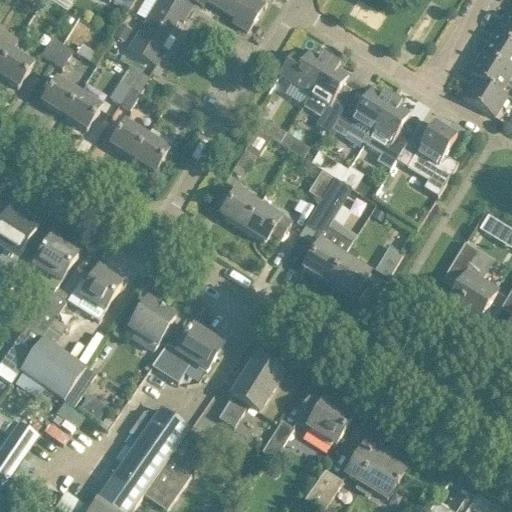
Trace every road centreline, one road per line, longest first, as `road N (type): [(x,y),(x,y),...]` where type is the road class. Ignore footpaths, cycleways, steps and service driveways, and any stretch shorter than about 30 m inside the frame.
road 1 (residential): [(156,240),(297,8)]
road 2 (residential): [(361,368),(156,240)]
road 3 (residential): [(156,240),(0,142)]
road 4 (residential): [(511,462),(361,368)]
road 5 (residential): [(427,88),(297,8)]
road 6 (residential): [(511,384),(390,308)]
